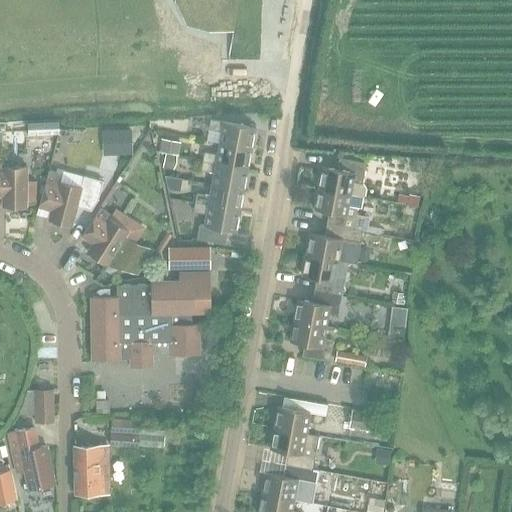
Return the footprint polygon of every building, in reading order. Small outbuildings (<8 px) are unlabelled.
[(233,27),(238,0),(195,0),(206,18),(233,27)] [(371,85),(371,46),(351,46),(351,85),(371,85)] [(221,131),(219,142),(251,149),(255,127),(210,119),(208,129),(221,131)] [(27,124),(27,126),(28,135),(59,134),(58,124),(58,122),(27,124)] [(131,128),(107,128),(108,154),(132,154),(131,128)] [(161,140),(159,153),(164,154),(175,156),(177,156),(179,144),(161,140)] [(204,151),(202,161),(247,169),(251,149),(219,142),(217,154),(204,151)] [(164,154),(162,168),(173,170),(176,163),(175,156),(164,154)] [(322,167),(318,188),(350,194),(363,196),(364,187),(362,184),(366,163),(338,157),(336,169),(322,167)] [(412,170),(423,172),(425,162),(414,160),(412,170)] [(2,206),(26,207),(26,202),(35,202),(35,181),(26,181),(26,167),(3,166),(4,162),(0,161),(0,196),(2,196),(2,206)] [(213,172),(211,184),(244,190),(247,169),(202,161),(200,170),(213,172)] [(48,169),(38,207),(51,210),(48,220),(71,226),(77,205),(91,208),(98,198),(102,180),(85,176),(82,187),(60,181),(62,173),(48,169)] [(164,191),(193,190),(192,176),(163,177),(164,191)] [(196,193),(195,202),(240,210),(244,190),(211,184),(209,195),(196,193)] [(363,196),(350,194),(318,188),(314,209),(328,212),(326,224),(354,229),(358,208),(361,205),(363,196)] [(240,210),(195,202),(193,211),(206,214),(204,226),(199,224),(196,239),(225,244),(227,230),(236,232),(240,210)] [(100,207),(81,236),(92,243),(87,252),(107,265),(109,262),(120,269),(124,263),(136,271),(148,252),(125,237),(128,231),(109,219),(112,215),(100,207)] [(310,233),(306,254),(338,260),(357,263),(362,230),(354,229),(326,224),(324,235),(310,233)] [(431,241),(432,231),(421,229),(420,240),(431,241)] [(169,248),(169,268),(209,267),(209,247),(169,248)] [(316,278),(314,290),(342,295),(346,273),(336,272),(338,260),(306,254),(302,275),(316,278)] [(171,354),(199,354),(199,323),(191,324),(191,312),(210,312),(210,272),(179,272),(179,280),(151,281),(151,285),(116,285),(116,296),(91,297),(92,360),(120,359),(120,352),(130,352),(130,367),(152,366),(152,351),(171,351),(171,354)] [(403,304),(405,292),(392,289),(389,302),(403,304)] [(298,299),(294,320),(326,326),(328,314),(338,316),(342,295),(314,290),(312,301),(298,299)] [(366,326),(392,326),(392,305),(358,306),(358,313),(366,313),(366,326)] [(326,326),(294,320),(290,341),(304,344),(302,356),(329,361),(333,340),(323,338),(326,326)] [(394,330),(393,336),(403,337),(404,327),(399,326),(394,330)] [(338,352),(336,360),(348,362),(364,366),(366,357),(350,354),(338,352)] [(193,357),(181,357),(181,371),(193,371),(193,357)] [(34,389),(34,420),(53,420),(53,389),(34,389)] [(346,430),(353,404),(331,398),(324,424),(346,430)] [(278,406),(274,428),(306,433),(308,422),(321,424),(323,415),(278,406)] [(350,423),(362,425),(361,429),(374,431),(377,414),(352,410),(350,423)] [(111,418),(110,432),(109,445),(137,447),(139,420),(111,418)] [(17,472),(25,471),(29,489),(54,484),(46,445),(38,447),(34,427),(8,433),(17,472)] [(274,428),(270,449),(287,452),(285,464),(313,469),(319,436),(306,433),(274,428)] [(73,462),(74,462),(74,493),(84,493),(87,496),(93,496),(96,493),(99,493),(99,480),(109,480),(108,451),(104,444),(73,445),(73,462)] [(383,449),(380,463),(389,464),(392,450),(383,449)] [(459,484),(460,460),(443,459),(442,483),(459,484)] [(9,464),(0,465),(0,501),(16,498),(9,464)] [(261,494),(294,500),(315,503),(318,488),(309,486),(311,477),(313,469),(285,464),(283,476),(265,472),(261,494)] [(313,469),(311,477),(327,480),(328,472),(313,469)] [(294,500),(261,494),(257,511),(295,511),(292,511),(294,500)] [(367,511),(382,511),(384,502),(369,499),(366,511),(367,511)]
